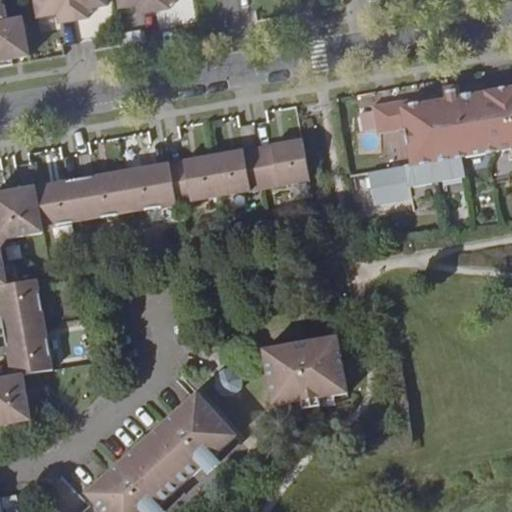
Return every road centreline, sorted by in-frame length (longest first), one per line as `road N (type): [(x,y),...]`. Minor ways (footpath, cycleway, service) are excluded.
road 1 (tertiary): [(0,112),(511,20)]
road 2 (residential): [(143,289),(155,367),(51,461),(0,472)]
